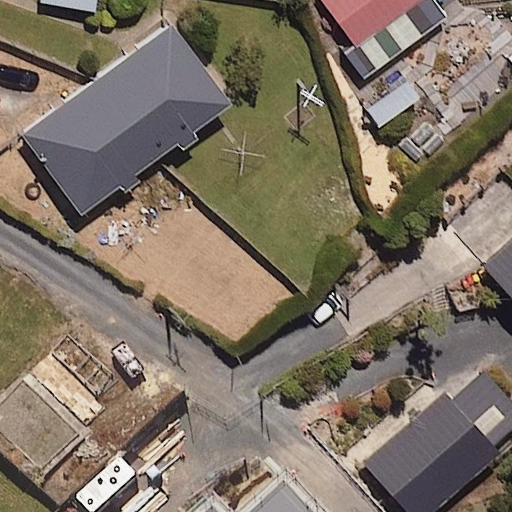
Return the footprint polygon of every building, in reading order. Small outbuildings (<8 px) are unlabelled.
[(312,0),(363,69),(441,12),(431,0),(312,0)] [(222,93),(162,16),(16,129),(76,206),(222,93)] [(415,92),(402,74),(359,104),(372,121),(415,92)] [(511,227),(477,259),(511,296),(511,227)] [(511,413),(511,402),(478,365),(450,391),(489,434),(511,413)] [(414,511),(494,441),(442,383),(357,459),(404,511),(414,511)]
